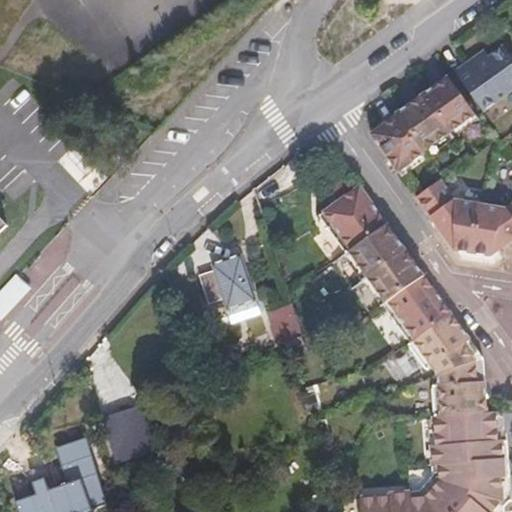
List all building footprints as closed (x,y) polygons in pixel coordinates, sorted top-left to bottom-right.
[(481,56),(450,78),(473,112),(511,84),(511,72),(490,42),(477,51),(481,56)] [(441,80),(414,99),(439,133),(441,136),(467,117),(441,80)] [(439,133),(414,99),(388,118),(390,120),(399,133),(411,150),(414,154),(441,136),(439,133)] [(399,133),(390,120),(364,138),(390,174),(416,156),(414,154),(411,150),(399,133)] [(433,179),(407,198),(452,261),(483,266),(511,245),(511,198),(498,208),(472,203),(448,199),(433,179)] [(339,193),(330,181),(318,190),(327,202),(339,193)] [(349,188),(313,213),(340,251),(347,246),(376,225),(349,188)] [(0,247),(15,232),(0,217),(0,247)] [(347,246),(340,251),(359,277),(361,275),(384,259),(395,251),(384,235),(376,225),(347,246)] [(361,275),(359,277),(377,303),(386,297),(402,285),(414,277),(395,251),(384,259),(361,275)] [(260,309),(245,263),(206,276),(209,287),(195,292),(203,317),(218,313),(221,322),(260,309)] [(386,297),(377,303),(403,342),(418,331),(441,315),(437,309),(414,277),(402,285),(386,297)] [(15,279),(0,292),(0,317),(28,293),(15,279)] [(403,342),(402,343),(427,376),(454,366),(467,361),(454,344),(460,340),(441,315),(418,331),(403,342)] [(454,366),(427,376),(430,417),(459,415),(473,414),(476,414),(473,383),(467,383),(467,361),(454,366)] [(144,408),(103,420),(116,466),(158,454),(144,408)] [(430,417),(423,418),(425,447),(421,447),(423,467),(428,467),(429,481),(415,498),(400,499),(400,494),(379,496),(379,499),(350,502),(351,511),(483,511),(491,502),(490,479),(493,479),(490,441),(487,442),(484,413),(476,414),(473,414),(459,415),(430,417)]
